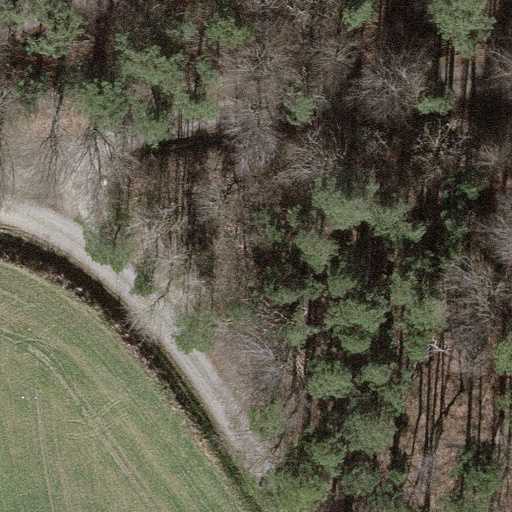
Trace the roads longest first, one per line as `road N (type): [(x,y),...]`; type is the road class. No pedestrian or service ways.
road 1 (track): [(17,204),(104,139),(393,76),(511,68)]
road 2 (track): [(17,204),(111,265),(193,356),(292,511)]
